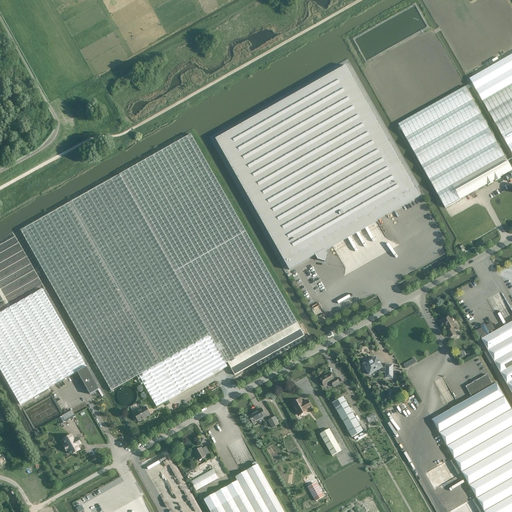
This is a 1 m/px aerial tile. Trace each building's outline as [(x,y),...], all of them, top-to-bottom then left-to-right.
[(511,54),(469,79),(511,153),(511,54)] [(288,270),(419,196),(383,133),(345,66),(214,140),(288,270)] [(398,124),(445,208),(487,185),(487,186),(493,182),(493,181),(494,181),(495,181),(501,178),(500,177),(511,170),(511,169),(465,86),(398,124)] [(20,230),(111,391),(139,375),(157,407),(227,367),(225,363),(295,324),(297,322),(191,133),(20,230)] [(90,394),(99,389),(42,289),(0,313),(0,369),(20,405),(77,372),(90,394)] [(304,293),(311,306),(319,302),(311,289),(304,293)] [(455,327),(449,316),(448,317),(447,317),(444,318),(444,319),(442,320),(445,327),(447,331),(446,332),(450,338),(456,334),(453,328),(455,327)] [(487,350),(511,393),(511,321),(495,331),(481,339),(487,350)] [(297,322),(295,324),(227,362),(235,375),(304,336),(297,322)] [(482,328),(477,331),(481,339),(495,331),(491,324),(485,327),(484,325),(483,325),(482,326),(481,327),(482,328)] [(369,375),(378,370),(380,373),(386,373),(386,378),(393,378),(393,365),(386,365),(386,368),(382,368),(376,358),(368,362),(366,360),(365,361),(364,361),(364,362),(363,363),(363,364),(363,365),(363,366),(362,367),(363,368),(363,369),(364,370),(366,369),(369,375)] [(414,358),(403,364),(405,368),(417,362),(414,358)] [(324,386),(331,382),(333,387),(339,383),(336,378),(334,380),(330,373),(320,379),(324,386)] [(511,511),(511,410),(496,383),(493,385),(487,374),(466,387),(472,397),(432,420),(483,511),(511,511)] [(136,399),(136,398),(136,396),(136,395),(135,393),(134,392),(133,391),(131,390),(130,390),(129,390),(127,390),(125,390),(123,391),(122,392),(121,393),(121,395),(120,396),(120,398),(120,399),(120,400),(121,402),(122,403),(123,404),(125,405),(126,406),(128,406),(129,406),(131,405),(133,405),(134,404),(135,402),(136,401),(136,399)] [(343,397),(337,400),(332,403),(352,437),(363,431),(343,397)] [(301,415),(307,412),(306,410),(312,407),(308,401),(303,404),(300,400),(298,401),(298,400),(297,400),(295,401),(294,402),(295,403),(293,404),(297,412),(298,412),(299,411),(301,415)] [(134,414),(135,416),(134,416),(134,417),(133,418),(135,420),(136,421),(137,421),(138,420),(139,422),(150,415),(146,407),(134,414)] [(266,416),(262,408),(248,416),(253,424),(266,416)] [(72,410),(62,416),(63,416),(65,421),(66,422),(76,416),(72,410)] [(275,417),(268,421),(272,428),(279,424),(275,417)] [(320,434),(332,456),(342,451),(329,429),(320,434)] [(68,443),(66,444),(66,443),(66,444),(66,445),(64,446),(67,451),(71,449),(73,454),(80,450),(77,445),(80,443),(78,438),(74,440),(71,435),(72,435),(71,435),(65,438),(68,443)] [(194,452),(199,461),(206,457),(205,455),(210,453),(206,447),(202,449),(201,448),(194,452)] [(440,505),(444,509),(450,506),(453,503),(458,500),(457,499),(460,496),(459,496),(458,494),(459,493),(456,490),(458,489),(457,488),(459,487),(445,458),(441,462),(440,461),(441,461),(430,466),(428,462),(426,460),(424,458),(421,460),(419,461),(440,505)] [(284,511),(258,465),(235,478),(238,482),(204,500),(210,511),(284,511)] [(191,482),(196,491),(218,479),(213,470),(191,482)] [(316,484),(309,488),(315,499),(322,494),(316,484)]
